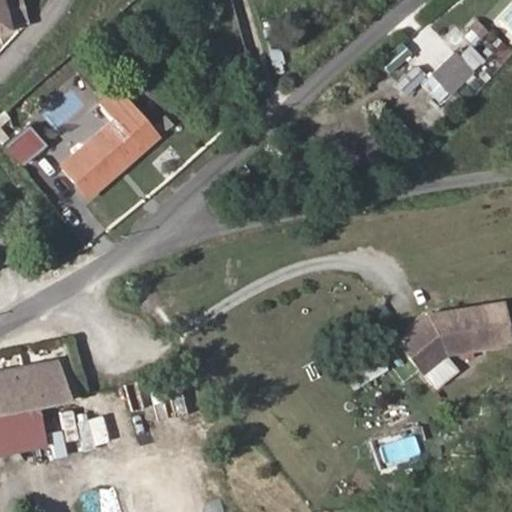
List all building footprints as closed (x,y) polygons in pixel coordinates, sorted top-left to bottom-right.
[(10,0),(0,0),(0,27),(17,23),(10,0)] [(23,21),(18,0),(10,0),(17,23),(23,21)] [(377,60),(394,80),(415,62),(398,42),(377,60)] [(441,99),(468,77),(451,58),(425,80),(441,99)] [(413,64),(395,86),(406,95),(424,73),(413,64)] [(100,103),(113,119),(61,165),(86,194),(152,137),(113,91),(100,103)] [(508,342),(502,303),(482,306),(488,345),(508,342)] [(428,314),(395,339),(419,371),(445,352),(488,345),(482,306),(428,314)] [(0,449),(1,452),(41,437),(32,406),(67,399),(57,360),(0,370),(0,449)] [(182,387),(171,389),(175,413),(186,411),(182,387)]
